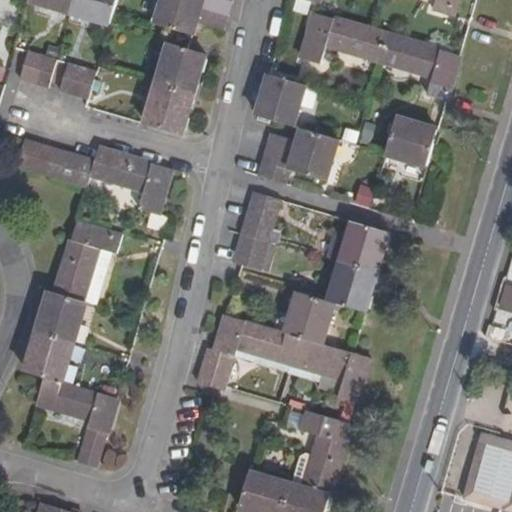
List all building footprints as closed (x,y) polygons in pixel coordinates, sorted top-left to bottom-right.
[(110,27),(117,0),(31,0),(30,3),(110,27)] [(226,29),(235,0),(161,0),(155,23),(195,35),(199,23),(226,29)] [(438,0),(436,9),(458,16),(462,0),(438,0)] [(313,12),(301,56),(322,63),(326,48),(433,79),(428,94),(451,101),(464,56),(442,50),(443,45),(336,14),(335,18),(313,12)] [(144,122),(186,135),(209,55),(167,42),(144,122)] [(29,50),(21,79),(49,88),(58,58),(29,50)] [(61,90),(89,99),(98,70),(69,62),(61,90)] [(269,72),(254,113),(299,128),(310,85),(269,72)] [(399,114),(387,156),(427,167),(439,126),(399,114)] [(295,140),(272,132),(259,174),(288,184),(292,170),(329,181),(342,140),(299,128),(295,140)] [(162,215),(176,169),(153,163),(153,161),(100,145),(96,159),(26,138),(17,167),(87,188),(90,178),(144,194),(140,207),(162,215)] [(363,186),(358,205),(373,209),(379,191),(363,186)] [(283,200),(254,191),(233,261),(243,264),(263,269),(283,200)] [(151,215),(150,230),(166,231),(168,216),(151,215)] [(65,385),(67,381),(90,302),(101,304),(110,272),(97,268),(101,248),(115,252),(118,253),(124,232),(79,219),(72,240),(70,239),(54,291),(48,289),(25,373),(45,379),(65,385)] [(339,262),(327,301),(339,304),(370,313),(393,232),(351,220),(344,242),(334,238),(328,258),(339,262)] [(97,268),(110,272),(115,252),(101,248),(97,268)] [(494,329),(511,334),(511,284),(507,283),(494,329)] [(209,346),(203,367),(198,382),(227,390),(236,359),(331,387),(329,390),(340,393),(339,396),(361,403),(375,359),(325,344),(339,304),(327,301),(295,291),(284,332),(228,314),(224,313),(214,347),(209,346)] [(122,397),(67,381),(65,385),(45,379),(37,405),(91,422),(79,461),(98,467),(108,433),(111,433),(122,397)] [(317,436),(312,452),(305,450),(299,453),(291,480),(252,468),(239,510),(244,511),(325,511),(331,494),(334,495),(355,425),(307,410),(301,430),(317,436)] [(474,477),(474,478),(472,479),(467,499),(480,503),(503,509),(511,511),(511,446),(498,442),(494,458),(487,457),(482,459),(478,463),(475,467),(474,471),(474,477)] [(74,511),(41,502),(37,511),(74,511)]
